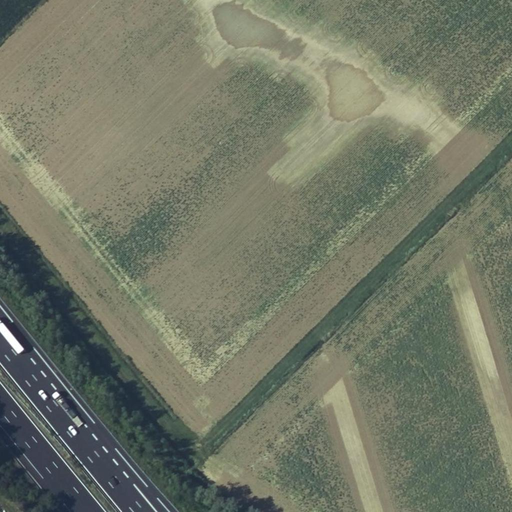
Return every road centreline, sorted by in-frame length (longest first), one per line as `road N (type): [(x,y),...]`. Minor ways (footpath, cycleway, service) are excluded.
road 1 (track): [(212,447),(181,449),(0,228)]
road 2 (motorway): [(99,464),(0,342)]
road 3 (motorway): [(0,403),(87,511)]
